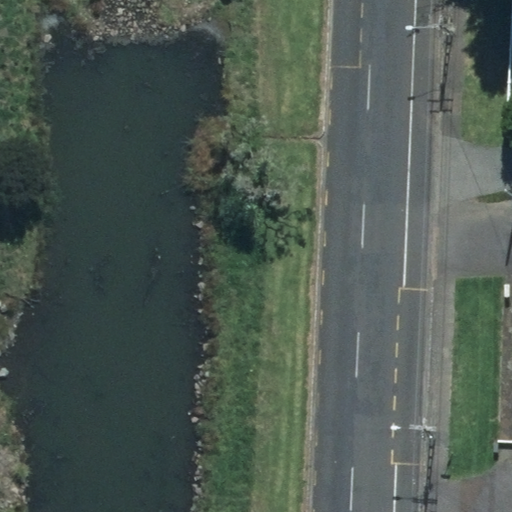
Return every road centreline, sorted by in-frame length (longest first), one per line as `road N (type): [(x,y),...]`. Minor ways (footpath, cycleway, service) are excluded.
road 1 (tertiary): [(382,0),(361,511)]
road 2 (unknown): [(361,500),(511,497)]
